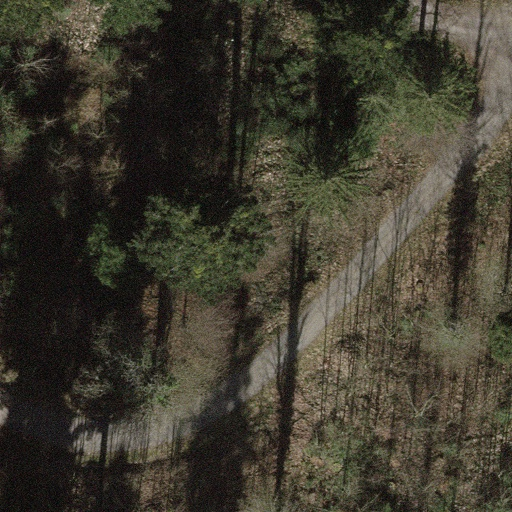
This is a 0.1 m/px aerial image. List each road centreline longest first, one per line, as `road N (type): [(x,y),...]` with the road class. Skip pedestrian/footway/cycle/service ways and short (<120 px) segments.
road 1 (track): [(511,77),(262,375),(156,444),(50,432),(0,392)]
road 2 (track): [(383,0),(511,46)]
